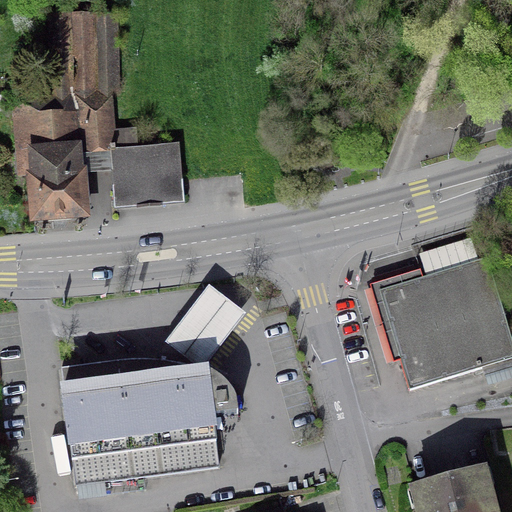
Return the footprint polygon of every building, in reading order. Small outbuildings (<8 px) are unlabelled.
[(108,152),(114,152),(114,149),(111,149),(106,93),(116,92),(115,17),(48,16),(50,95),(12,97),(18,173),(20,177),(29,176),(33,221),(83,217),(78,155),(108,152)] [(125,151),(114,152),(108,152),(113,202),(181,196),(180,182),(177,146),(157,148),(155,133),(124,135),(125,151)] [(511,349),(485,261),(378,293),(408,393),(480,371),(479,365),(511,355),(511,349)] [(199,370),(245,312),(212,286),(166,345),(199,370)] [(211,419),(236,416),(234,402),(230,393),(220,383),(205,374),(190,369),(160,363),(138,362),(116,363),(59,371),(62,393),(61,393),(71,464),(72,464),(75,489),(217,470),(211,419)] [(491,511),(481,473),(412,492),(417,511),(491,511)]
